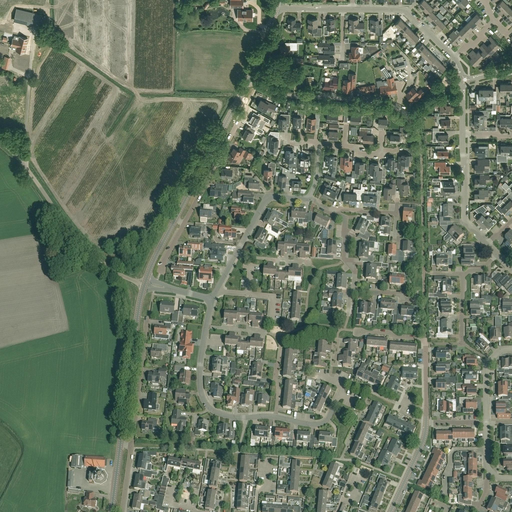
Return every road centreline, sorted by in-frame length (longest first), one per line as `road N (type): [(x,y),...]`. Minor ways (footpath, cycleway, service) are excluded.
road 1 (unclassified): [(0,141),(86,247),(113,271),(145,283)]
road 2 (residential): [(212,299),(199,364),(203,400),(232,417),(275,417)]
road 3 (residential): [(409,119),(383,103),(283,96),(247,81)]
road 4 (tertiary): [(120,444),(145,283)]
road 5 (tertiary): [(173,220),(247,81)]
road 6 (residential): [(215,291),(263,202),(308,197)]
road 7 (residential): [(426,410),(424,339),(355,331)]
road 8 (residential): [(511,349),(499,350),(485,368),(491,473)]
road 9 (residential): [(184,223),(247,105)]
road 10 (residential): [(131,446),(147,317)]
road 11 (residential): [(453,58),(404,10),(352,9)]
road 12 (residential): [(486,245),(464,220),(462,134)]
